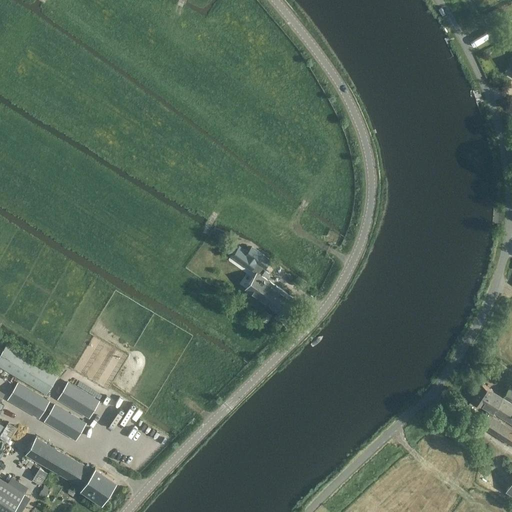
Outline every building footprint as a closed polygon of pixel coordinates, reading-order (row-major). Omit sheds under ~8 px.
[(281,314),(293,297),(258,273),(246,289),(281,314)] [(267,321),(271,315),(264,309),(260,316),(267,321)] [(0,341),(0,363),(52,394),(61,378),(0,341)] [(0,366),(0,378),(3,380),(4,378),(10,381),(14,375),(0,366)] [(39,417),(50,398),(18,379),(7,397),(39,417)] [(69,380),(58,398),(89,416),(100,398),(69,380)] [(511,424),(511,389),(508,387),(502,396),(482,383),(472,399),(490,410),(480,425),(511,446),(511,444),(511,428),(492,416),(494,413),(511,424)] [(86,420),(55,401),(43,420),(75,439),(86,420)] [(81,487),(94,468),(91,466),(90,468),(36,436),(25,453),(52,469),(50,473),(53,475),(56,472),(81,486),(81,487)] [(511,460),(502,474),(511,480),(511,460)] [(94,468),(81,487),(102,501),(116,481),(95,467),(94,468)] [(0,475),(0,511),(11,511),(25,492),(0,475)]
